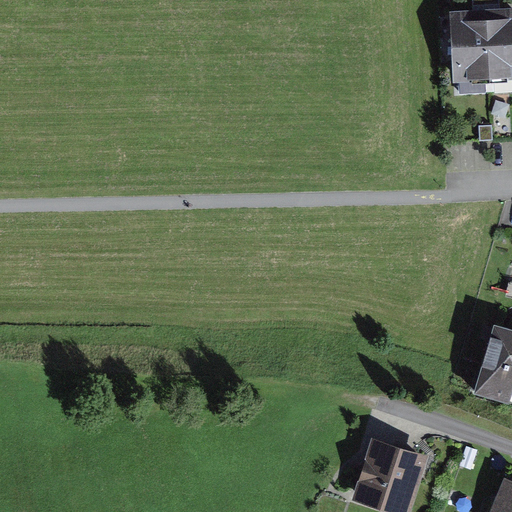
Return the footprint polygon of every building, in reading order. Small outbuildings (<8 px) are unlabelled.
[(487,76),(511,74),(511,16),(484,18),(487,76)] [(455,77),(487,76),(484,18),(452,19),(455,77)] [(511,337),(497,333),(480,393),(509,402),(511,391),(511,337)] [(403,511),(420,461),(374,447),(358,499),(400,511),(403,511)] [(511,511),(511,489),(507,488),(497,511),(511,511)]
